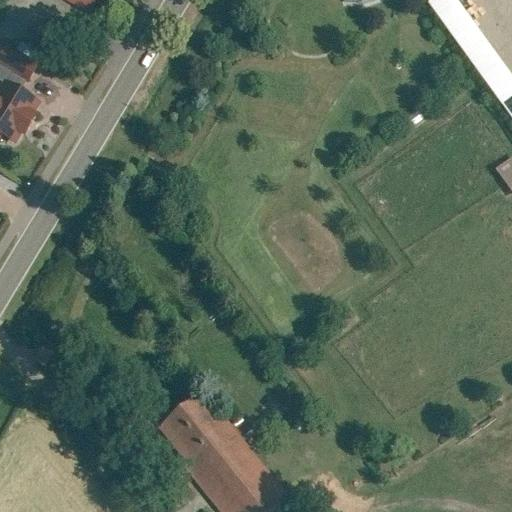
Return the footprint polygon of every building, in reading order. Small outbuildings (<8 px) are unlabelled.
[(68,0),(95,16),(104,0),(68,0)] [(418,0),(482,101),(493,105),(508,95),(453,10),(453,15),(443,0),(418,0)] [(37,122),(25,116),(32,103),(5,89),(0,99),(0,141),(10,146),(15,136),(27,142),(37,122)] [(489,171),(508,201),(511,198),(511,161),(509,158),(489,171)] [(217,511),(279,511),(290,504),(210,399),(160,437),(217,511)]
